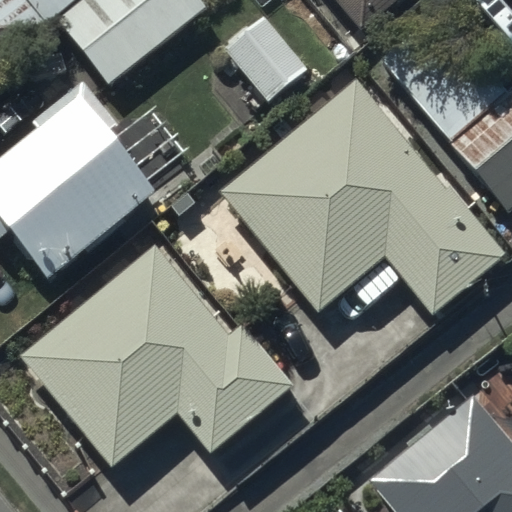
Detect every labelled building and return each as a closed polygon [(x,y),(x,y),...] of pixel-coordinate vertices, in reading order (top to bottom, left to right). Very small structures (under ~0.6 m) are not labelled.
[(16,0),(46,34),(86,0),(16,0)] [(189,0),(94,0),(56,30),(107,95),(204,19),(189,0)] [(410,0),(324,0),(361,43),(410,0)] [(439,23),(382,71),(508,223),(511,220),(511,97),(506,103),(439,23)] [(262,30),(223,62),(266,115),(305,83),(262,30)] [(354,91),(220,202),(318,325),(386,269),(433,327),(506,267),(448,197),(444,200),(354,91)] [(36,144),(0,172),(0,252),(9,246),(46,292),(151,209),(103,148),(115,139),(80,95),(29,136),(36,144)] [(153,260),(21,369),(112,480),(178,426),(208,463),(289,396),(239,336),(226,347),(153,260)] [(511,511),(511,463),(468,411),(366,496),(379,511),(511,511)]
